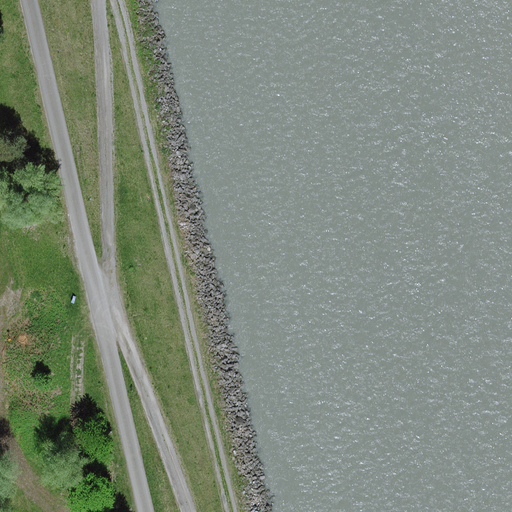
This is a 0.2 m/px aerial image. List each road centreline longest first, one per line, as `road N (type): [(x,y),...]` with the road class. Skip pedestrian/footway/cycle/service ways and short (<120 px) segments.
road 1 (track): [(96,0),(108,254),(97,303),(125,336),(185,511)]
road 2 (track): [(28,0),(144,511)]
road 3 (track): [(231,511),(116,0)]
